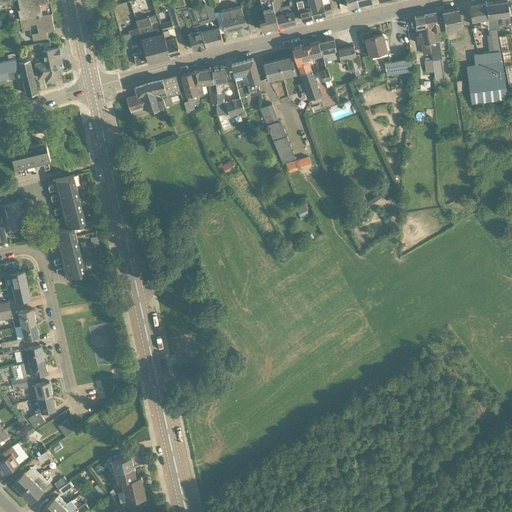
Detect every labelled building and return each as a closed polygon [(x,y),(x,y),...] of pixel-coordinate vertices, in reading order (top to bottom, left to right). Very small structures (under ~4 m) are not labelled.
[(19,20),(41,15),(39,4),(48,2),(47,0),(16,0),(19,9),(17,10),(18,18),(13,19),(13,21),(19,20)] [(273,0),(259,0),(262,9),(267,29),(278,26),(271,1),(273,0)] [(279,7),(277,0),(274,0),(273,0),(271,1),(278,26),(295,22),(293,17),(299,15),(296,3),(290,5),(290,4),(279,7)] [(301,20),(312,17),(307,0),(295,0),(296,3),(299,15),(301,20)] [(307,0),(312,17),(332,12),(328,0),(307,0)] [(345,0),(348,8),(358,5),(356,0),(345,0)] [(488,27),(489,30),(496,29),(497,28),(497,24),(510,22),(507,0),(504,1),(485,4),(488,26),(488,27)] [(194,9),(205,46),(223,42),(211,2),(204,4),(205,8),(198,10),(198,8),(194,9)] [(480,28),(488,27),(488,26),(485,4),(470,6),(472,21),(473,21),(473,25),(480,24),(480,28)] [(179,26),(177,21),(173,5),(166,7),(170,20),(160,23),(161,27),(169,56),(180,53),(173,27),(179,26)] [(225,32),(233,30),(232,28),(245,25),(240,6),(219,11),(225,32)] [(448,40),(464,37),(462,27),(458,8),(442,11),(448,40)] [(192,31),(188,32),(193,49),(194,49),(205,46),(194,9),(188,10),(189,14),(192,25),(191,26),(192,31)] [(261,30),(267,29),(262,9),(250,12),(254,27),(260,26),(261,30)] [(6,21),(13,20),(11,12),(4,13),(6,21)] [(41,15),(19,20),(21,31),(29,29),(28,25),(36,23),(38,32),(31,34),(32,40),(47,37),(46,30),(54,29),(50,13),(41,15)] [(148,15),(135,19),(136,24),(137,28),(147,61),(148,61),(151,60),(169,56),(161,27),(160,23),(159,21),(157,13),(148,16),(148,15)] [(435,13),(424,15),(430,53),(431,59),(433,72),(433,73),(433,76),(434,76),(434,78),(434,81),(435,80),(442,80),(439,55),(441,55),(440,50),(439,41),(440,41),(435,13)] [(424,15),(414,17),(417,33),(419,32),(419,35),(417,35),(419,44),(422,43),(423,54),(430,53),(424,15)] [(184,19),(177,21),(179,25),(182,32),(188,30),(184,19)] [(497,29),(498,35),(510,33),(509,27),(497,29)] [(130,46),(135,65),(147,61),(137,28),(128,31),(129,33),(120,35),(124,48),(130,46)] [(489,35),(487,35),(490,52),(500,50),(496,29),(489,30),(488,30),(489,35)] [(372,34),(363,37),(365,46),(367,46),(370,56),(386,51),(382,34),(373,36),(372,34)] [(318,42),(321,53),(322,53),(324,59),(323,59),(324,65),(334,63),(332,57),(336,57),(334,49),(336,49),(333,38),(318,42)] [(318,41),(292,48),(309,100),(310,99),(321,96),(317,84),(313,72),(308,57),(321,53),(318,42),(318,41)] [(353,46),(337,49),(340,64),(347,63),(348,71),(354,70),(355,76),(359,75),(359,70),(362,70),(359,54),(355,55),(353,46)] [(46,63),(35,66),(38,78),(45,76),(45,79),(45,80),(46,80),(51,79),(54,80),(56,78),(60,77),(61,77),(61,76),(60,75),(61,75),(58,61),(61,61),(60,55),(61,55),(59,49),(58,47),(44,50),(43,51),(46,63)] [(476,73),(467,74),(468,83),(468,87),(470,103),(480,102),(484,102),(489,101),(506,99),(502,61),(500,50),(490,52),(477,54),(473,54),(475,64),(476,73)] [(14,54),(7,56),(8,60),(3,62),(0,62),(0,80),(9,78),(7,72),(18,69),(15,59),(14,54)] [(292,56),(278,59),(283,77),(296,73),(292,56)] [(252,58),(242,61),(245,73),(248,84),(247,84),(250,95),(259,93),(259,81),(252,58)] [(410,58),(401,60),(403,73),(410,72),(410,58)] [(268,80),(283,77),(278,59),(263,63),(268,80)] [(425,72),(433,72),(431,59),(428,59),(428,60),(424,60),(425,72)] [(29,60),(18,62),(20,71),(26,94),(37,91),(29,60)] [(401,60),(391,61),(393,74),(395,74),(403,73),(401,60)] [(242,61),(231,64),(239,97),(239,98),(246,96),(246,95),(243,85),(245,85),(247,84),(248,84),(245,73),(242,61)] [(391,61),(384,63),(386,76),(393,74),(391,61)] [(215,81),(216,93),(216,105),(217,116),(225,113),(223,105),(223,98),(224,98),(223,92),(224,92),(223,82),(227,82),(225,65),(211,66),(212,69),(213,81),(215,81)] [(327,68),(319,70),(323,82),(324,81),(329,80),(330,79),(327,68)] [(209,94),(216,93),(215,81),(213,81),(212,69),(198,70),(192,72),(197,95),(203,95),(202,84),(208,83),(209,94)] [(199,103),(197,95),(192,72),(180,75),(188,100),(183,102),(186,113),(195,109),(193,104),(199,103)] [(137,95),(126,98),(132,117),(149,112),(165,106),(173,105),(172,102),(179,100),(177,94),(180,93),(175,74),(161,78),(149,80),(134,86),(137,95)] [(240,99),(225,104),(229,117),(244,112),(240,99)] [(282,163),(291,160),(282,137),(275,121),(279,120),(271,102),(259,108),(266,125),(273,141),(282,163)] [(351,103),(331,111),(335,121),(355,113),(351,103)] [(49,168),(48,163),(47,160),(50,159),(46,141),(9,150),(14,169),(15,171),(19,170),(21,175),(26,174),(24,166),(29,165),(31,173),(36,172),(34,166),(43,164),(44,170),(49,168)] [(288,173),(311,165),(307,155),(284,163),(288,173)] [(231,159),(221,165),(226,173),(236,166),(231,159)] [(85,222),(73,175),(54,179),(54,180),(52,181),(53,184),(48,186),(49,191),(56,189),(57,194),(50,196),(51,200),(57,199),(59,208),(53,209),(54,214),(62,212),(63,217),(55,219),(57,224),(62,222),(63,228),(54,229),(54,230),(52,230),(53,234),(47,236),(48,241),(56,239),(57,244),(50,246),(51,250),(56,249),(58,258),(53,259),(54,264),(62,262),(63,267),(56,269),(57,274),(63,272),(64,277),(84,272),(73,225),(85,222)] [(355,199),(358,205),(367,200),(364,194),(355,199)] [(5,215),(23,211),(20,200),(3,204),(5,215)] [(304,202),(294,206),(300,218),(310,214),(304,202)] [(23,211),(5,215),(8,227),(25,223),(23,211)] [(100,244),(98,231),(86,233),(88,246),(100,244)] [(6,289),(27,284),(24,270),(3,275),(6,289)] [(0,309),(10,307),(9,302),(10,302),(30,298),(27,284),(6,289),(8,300),(0,301),(0,309)] [(10,307),(0,309),(0,319),(12,317),(11,313),(10,307)] [(32,308),(17,311),(20,325),(35,322),(32,308)] [(35,322),(20,325),(20,326),(22,338),(23,337),(24,339),(38,336),(35,322)] [(0,343),(1,348),(22,343),(21,338),(0,342),(0,343)] [(22,363),(44,358),(41,344),(25,348),(26,349),(23,349),(22,343),(1,348),(1,349),(0,349),(0,354),(2,354),(19,351),(22,363)] [(11,384),(30,380),(29,375),(31,374),(31,375),(47,372),(44,358),(22,363),(19,363),(22,376),(10,379),(11,384)] [(32,399),(33,399),(52,394),(49,380),(33,384),(34,386),(32,386),(31,386),(30,380),(11,384),(13,390),(29,387),(32,399)] [(107,397),(104,387),(98,389),(100,398),(107,397)] [(52,394),(33,399),(36,412),(27,418),(34,429),(44,422),(38,412),(55,408),(52,394)] [(66,419),(58,425),(65,436),(74,430),(66,419)] [(28,435),(35,430),(30,424),(24,429),(28,435)] [(4,428),(0,431),(0,441),(9,436),(4,428)] [(0,469),(3,474),(18,464),(15,458),(18,456),(11,446),(0,453),(0,469)] [(40,462),(50,456),(46,450),(36,457),(40,462)] [(114,472),(133,468),(131,456),(112,460),(114,472)] [(39,474),(34,469),(36,467),(34,465),(32,467),(29,467),(26,470),(26,469),(24,470),(11,483),(21,492),(39,474)] [(121,483),(141,479),(140,476),(135,477),(133,468),(114,472),(116,482),(120,481),(121,483)] [(39,474),(21,492),(30,502),(43,489),(42,488),(52,479),(50,478),(46,481),(39,474)] [(57,489),(67,482),(63,476),(53,483),(57,489)] [(121,496),(143,491),(141,479),(121,483),(123,491),(117,492),(118,496),(121,496)] [(67,482),(57,489),(62,495),(73,487),(69,481),(67,482)] [(99,499),(106,494),(103,490),(97,495),(99,499)] [(121,496),(118,496),(120,503),(126,502),(127,507),(143,504),(141,499),(145,498),(143,491),(121,496)] [(56,511),(63,505),(66,503),(58,496),(55,498),(54,497),(39,511),(40,511),(56,511)] [(73,511),(83,511),(88,507),(83,502),(77,507),(71,500),(66,503),(63,505),(56,511),(72,511),(73,511)]
